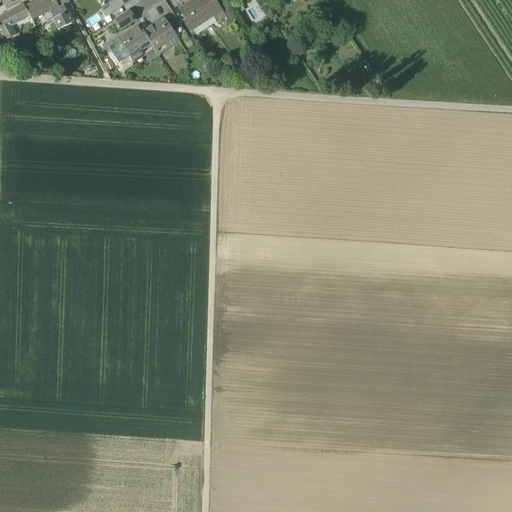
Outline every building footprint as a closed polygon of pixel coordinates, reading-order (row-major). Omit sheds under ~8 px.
[(52,18),(53,20),(62,15),(59,8),(54,0),(39,0),(25,8),(29,17),(30,18),(42,12),(48,9),(52,18)] [(97,0),(100,3),(104,0),(111,0),(113,2),(100,10),(105,18),(132,0),(97,0)] [(185,21),(189,28),(190,27),(211,14),(213,18),(215,21),(224,16),(214,0),(195,0),(187,6),(186,4),(178,10),(185,21)] [(10,27),(29,17),(25,8),(23,4),(0,16),(0,30),(5,40),(15,35),(10,27)] [(47,21),(52,18),(48,9),(42,12),(47,21)] [(113,20),(120,31),(136,21),(129,10),(113,20)] [(63,17),(62,15),(53,20),(59,30),(72,23),(68,14),(63,17)] [(190,27),(193,31),(213,18),(211,14),(190,27)] [(163,19),(143,32),(151,45),(153,48),(155,51),(164,44),(167,48),(178,40),(171,29),(163,17),(162,18),(163,19)] [(216,23),(215,21),(213,18),(193,31),(195,35),(196,36),(216,23)] [(185,21),(179,24),(189,39),(195,35),(193,31),(190,27),(189,28),(185,21)] [(181,44),(189,39),(179,24),(171,29),(178,40),(181,44)] [(117,39),(118,40),(121,45),(129,57),(132,62),(133,63),(134,63),(133,62),(144,55),(141,51),(151,45),(143,32),(139,25),(138,25),(139,27),(119,40),(118,39),(117,39)] [(107,47),(110,52),(121,45),(118,40),(107,47)] [(164,44),(155,51),(157,54),(167,48),(164,44)] [(111,53),(118,64),(129,57),(121,45),(110,52),(111,53)] [(141,51),(144,55),(153,48),(151,45),(141,51)] [(339,62),(356,56),(353,48),(336,54),(339,62)] [(118,64),(111,53),(108,54),(119,72),(123,72),(132,67),(132,62),(121,70),(118,64)] [(132,62),(129,57),(118,64),(121,70),(132,62)] [(106,70),(113,68),(111,60),(104,63),(106,70)]
